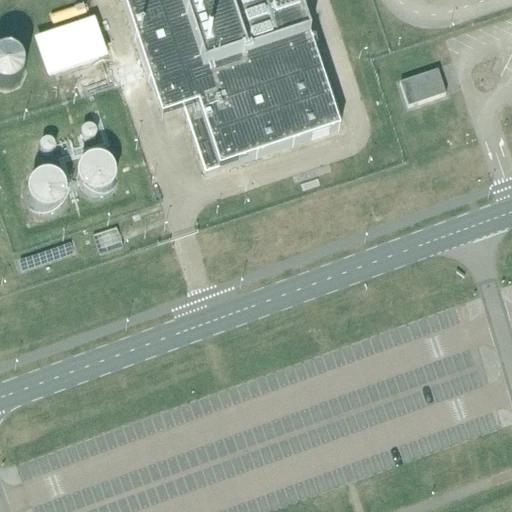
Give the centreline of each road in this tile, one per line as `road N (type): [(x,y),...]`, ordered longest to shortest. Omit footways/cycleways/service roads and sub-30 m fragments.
road 1 (unclassified): [(0,398),(468,228)]
road 2 (unclassified): [(511,368),(468,228)]
